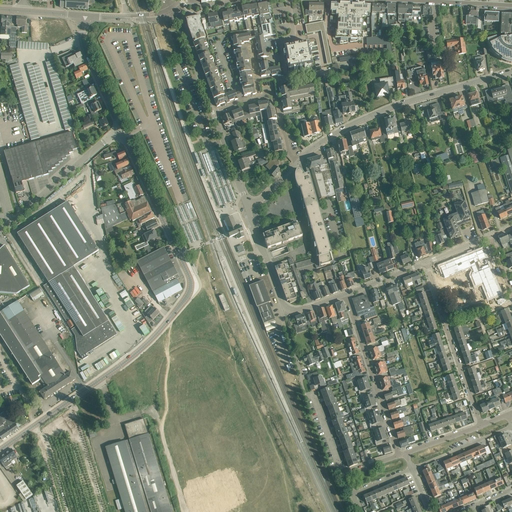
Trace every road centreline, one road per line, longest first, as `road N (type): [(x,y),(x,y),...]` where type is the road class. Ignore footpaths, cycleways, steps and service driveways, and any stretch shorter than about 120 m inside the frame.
road 1 (unclassified): [(0,449),(142,347),(191,286)]
road 2 (residential): [(511,71),(361,119),(297,161)]
road 3 (unknown): [(122,363),(130,324),(102,273),(87,207),(89,154)]
road 4 (residential): [(191,286),(120,127)]
road 5 (residential): [(480,425),(425,262)]
road 6 (residential): [(398,455),(345,294)]
road 7 (unclassified): [(0,227),(120,127)]
road 8 (residential): [(120,127),(84,47),(85,15)]
